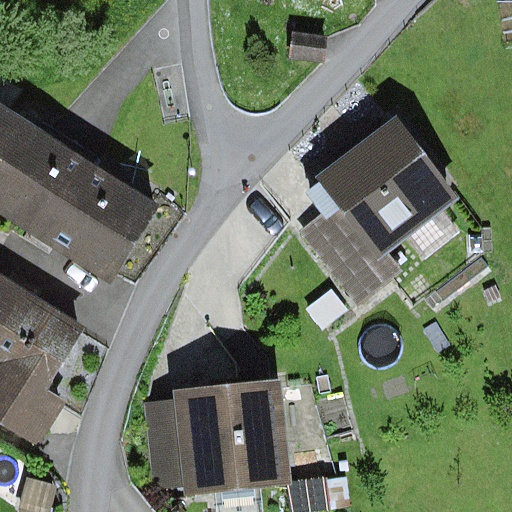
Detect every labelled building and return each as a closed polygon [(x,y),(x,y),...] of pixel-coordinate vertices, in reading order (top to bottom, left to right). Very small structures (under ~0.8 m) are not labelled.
[(326,37),(293,34),(291,60),(324,63),(326,37)] [(159,204),(0,107),(0,212),(112,280),(159,204)] [(334,202),(377,259),(457,199),(396,119),(317,179),(334,202)] [(377,259),(334,202),(297,231),(358,308),(394,280),(377,259)] [(85,332),(0,278),(0,426),(36,449),(64,403),(47,392),(85,332)] [(328,291),(305,310),(323,331),(346,312),(328,291)] [(280,380),(173,392),(174,400),(183,487),(184,496),(291,484),(280,380)] [(183,487),(174,400),(144,403),(152,490),(183,487)] [(322,479),(295,482),(298,511),(316,511),(327,511),(322,479)]
